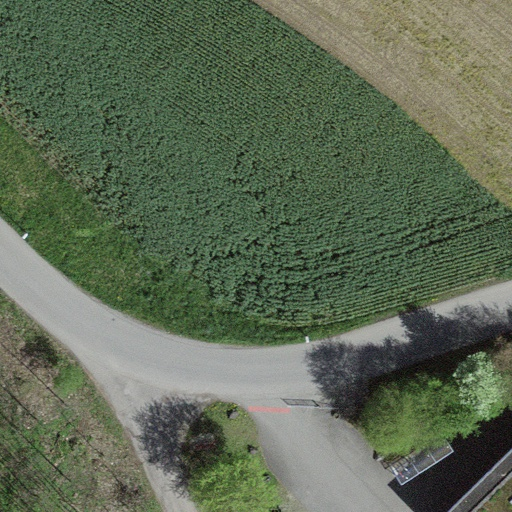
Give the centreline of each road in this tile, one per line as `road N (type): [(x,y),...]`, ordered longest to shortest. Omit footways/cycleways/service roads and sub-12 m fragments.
road 1 (residential): [(0,255),(95,333),(165,365),(225,375),(361,355),(511,306)]
road 2 (track): [(180,511),(163,437),(165,365)]
